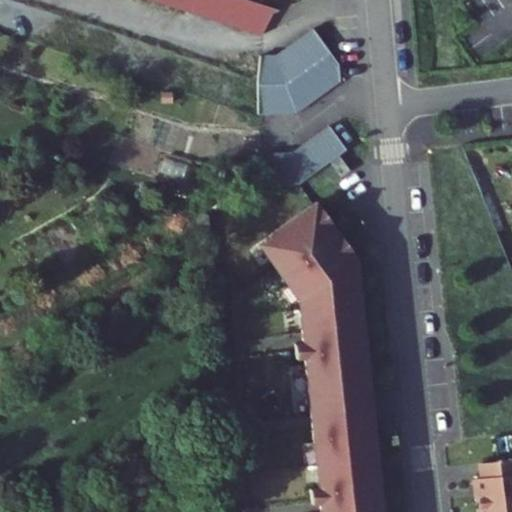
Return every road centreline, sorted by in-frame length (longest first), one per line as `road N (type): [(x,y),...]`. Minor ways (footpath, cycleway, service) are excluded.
road 1 (residential): [(390,105),(429,511)]
road 2 (residential): [(390,105),(511,89)]
